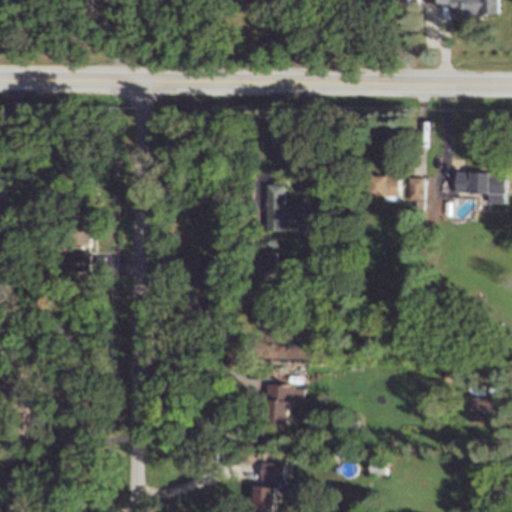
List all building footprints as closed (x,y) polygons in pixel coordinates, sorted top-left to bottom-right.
[(500,0),(426,0),(427,3),(453,2),(453,14),(501,13),(500,0)] [(491,192),(491,202),(507,202),(508,172),(458,171),(457,192),(491,192)] [(401,201),(401,175),(377,175),(377,195),(387,195),(387,201),(401,201)] [(426,177),(410,176),(410,198),(426,199),(426,177)] [(286,184),(269,183),(268,229),(308,230),(308,222),(327,222),(327,202),(286,201),(286,184)] [(81,221),(80,245),(92,245),(93,221),(81,221)] [(73,271),(94,271),(93,250),(72,250),(73,271)] [(277,252),(263,252),(264,273),(278,273),(277,252)] [(200,290),(222,289),(221,256),(199,257),(200,290)] [(291,400),(305,401),(305,385),(271,384),(270,421),(291,422),(291,400)] [(286,462),(263,461),(262,485),(258,485),(257,511),(277,511),(278,479),(285,479),(286,462)]
